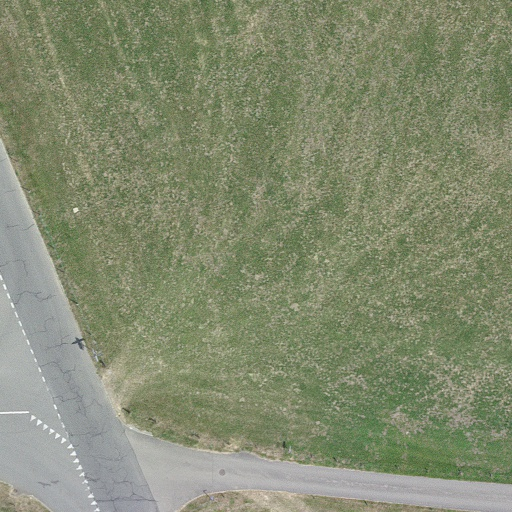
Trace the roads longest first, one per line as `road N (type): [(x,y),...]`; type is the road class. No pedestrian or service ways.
road 1 (track): [(108,461),(511,502)]
road 2 (tertiary): [(0,203),(108,461)]
